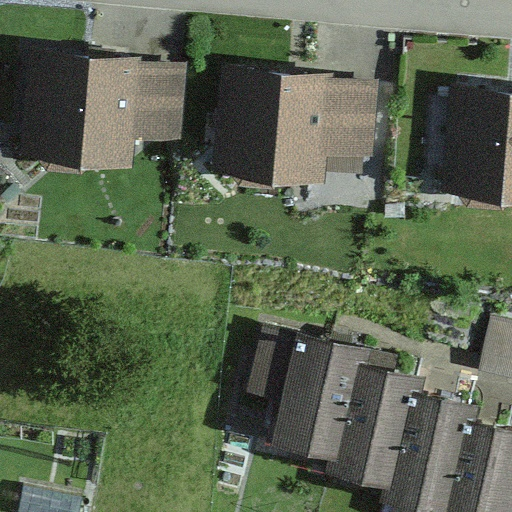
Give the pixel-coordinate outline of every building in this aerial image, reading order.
[(140,53),(32,44),(23,150),(37,151),(47,165),(85,169),(95,156),(132,158),(134,133),(139,58),(140,53)] [(188,61),(139,58),(134,133),(182,136),(188,61)] [(334,71),(223,61),(213,167),(231,168),(243,181),(275,185),(286,173),(324,177),(328,148),(334,78),(334,71)] [(382,82),(334,78),(328,148),(376,152),(382,82)] [(511,83),(452,79),(443,187),(457,188),(470,201),(504,206),(511,198),(511,83)] [(511,314),(496,310),(481,366),(511,373),(511,314)] [(340,337),(265,320),(249,388),(284,396),(274,441),(343,457),(370,345),(340,337)] [(389,349),(370,345),(343,457),(340,470),(392,482),(415,387),(419,371),(396,365),(399,351),(389,349)] [(439,393),(415,387),(392,482),(389,496),(446,510),(468,417),(472,401),(439,393)] [(511,511),(511,427),(489,422),(468,417),(446,510),(445,511),(511,511)] [(24,484),(18,511),(77,511),(81,496),(24,484)]
